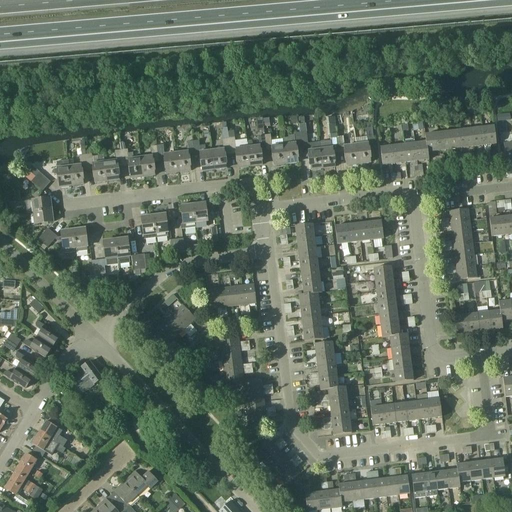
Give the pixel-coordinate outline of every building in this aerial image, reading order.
[(366,137),(355,139),(356,146),(358,165),(360,165),(361,166),(364,165),(365,164),(370,164),(369,160),(368,159),(370,155),(369,154),(367,152),(368,151),(367,145),(367,140),(373,139),(371,124),(365,125),(366,137)] [(494,128),(482,129),(484,147),(496,146),(494,128)] [(482,129),(471,131),(473,149),(484,147),(482,129)] [(471,131),(459,132),(462,150),(473,149),(471,131)] [(459,132),(448,134),(450,152),(462,150),(459,132)] [(300,134),(299,134),(301,149),(308,148),(308,152),(309,157),(310,160),(308,163),(309,164),(311,167),(310,167),(310,171),(316,171),(317,171),(320,171),(321,170),(322,170),(320,151),(321,151),(320,143),(307,145),(306,133),(300,134)] [(294,137),(282,139),(283,147),(285,165),(287,165),(288,166),(292,165),(298,164),(297,160),(296,158),(298,156),(298,155),(295,152),(296,150),(301,149),(299,134),(294,135),(294,137)] [(448,134),(437,135),(439,153),(450,152),(448,134)] [(437,135),(425,137),(426,144),(427,155),(428,154),(439,153),(437,135)] [(270,136),(263,137),(265,152),(272,151),(272,153),(274,155),(271,158),(271,159),(274,162),(273,163),(273,167),(279,166),(280,167),(283,166),(284,166),(285,165),(283,147),(271,148),(270,136)] [(248,149),(247,149),(250,168),(251,168),(252,168),(256,168),(256,167),(262,167),(261,163),(260,160),(262,158),(262,157),(259,154),(260,153),(260,152),(265,152),(263,137),(258,138),(259,148),(248,149)] [(343,138),(336,139),(338,153),(344,153),(345,155),(344,159),(346,161),(345,163),(346,167),(352,166),(353,167),(356,166),(358,165),(356,146),(344,148),(343,138)] [(321,151),(320,151),(322,170),(324,170),(325,170),(328,170),(329,169),(335,168),(334,165),(333,162),(335,160),(334,159),(332,156),(333,155),(332,154),(338,153),(336,139),(330,140),(332,149),(321,151)] [(414,139),(403,141),(403,147),(406,164),(417,163),(415,145),(414,139)] [(234,140),(228,141),(230,155),(236,154),(236,155),(238,157),(235,160),(236,162),(238,165),(237,165),(238,170),(244,169),(248,169),(248,168),(250,168),(247,149),(248,149),(247,140),(234,142),(234,140)] [(223,151),(212,152),(214,171),(216,171),(217,172),(220,171),(226,170),(226,165),(224,164),(226,162),(226,161),(223,158),(224,156),(224,155),(230,155),(228,141),(222,142),(223,151)] [(199,142),(192,143),(194,157),(200,156),(201,159),(203,161),(200,164),(200,165),(203,168),(202,169),(202,173),(208,172),(209,173),(212,172),(214,171),(212,152),(205,153),(204,146),(199,147),(199,142)] [(188,153),(176,155),(178,173),(180,173),(180,174),(184,174),(184,173),(190,172),(190,168),(188,166),(191,163),(191,162),(188,159),(189,158),(188,158),(194,157),(192,143),(187,143),(188,153)] [(426,144),(415,145),(417,163),(429,161),(428,154),(427,155),(426,144)] [(511,144),(503,145),(506,163),(511,162),(511,144)] [(163,146),(157,147),(159,162),(165,161),(167,163),(164,166),(164,167),(167,169),(166,170),(167,175),(171,174),(172,175),(176,174),(177,174),(178,173),(176,155),(164,156),(163,146)] [(152,158),(140,159),(143,178),(144,178),(145,178),(148,178),(148,177),(155,176),(154,172),(153,171),(155,168),(155,166),(152,164),(153,163),(153,162),(159,162),(157,147),(151,148),(152,158)] [(403,147),(392,148),(394,166),(406,164),(403,147)] [(392,148),(380,150),(382,167),(394,166),(392,148)] [(127,151),(121,152),(123,166),(129,165),(129,166),(130,167),(128,170),(128,171),(131,174),(130,175),(131,179),(136,179),(137,179),(141,179),(141,178),(143,178),(140,159),(133,160),(133,154),(127,154),(127,151)] [(116,162),(105,163),(107,182),(108,182),(109,183),(113,183),(113,182),(119,181),(119,177),(117,175),(119,173),(119,171),(116,168),(117,167),(123,166),(121,152),(115,152),(116,162)] [(91,155),(86,156),(88,170),(93,170),(95,172),(92,174),(92,176),(95,179),(94,180),(95,184),(100,183),(101,184),(105,184),(105,183),(107,182),(105,163),(99,164),(98,157),(92,157),(91,155)] [(73,161),(68,162),(71,187),(73,187),(74,188),(77,187),(77,186),(83,185),(83,181),(82,180),(84,176),(83,175),(80,173),(81,171),(88,170),(86,156),(79,157),(81,167),(74,167),(73,161)] [(62,162),(56,163),(57,169),(57,174),(59,176),(57,180),(59,184),(59,185),(59,188),(65,188),(66,189),(69,188),(70,187),(71,187),(68,162),(62,162)] [(50,183),(39,173),(35,178),(46,188),(50,183)] [(30,184),(41,193),(46,188),(35,178),(30,184)] [(39,200),(39,201),(25,202),(27,214),(33,214),(33,213),(51,211),(50,199),(45,200),(45,199),(39,200)] [(205,205),(193,206),(195,224),(207,222),(206,216),(207,216),(207,210),(206,210),(205,205)] [(182,213),(181,213),(182,219),(183,219),(183,225),(184,230),(196,228),(195,224),(193,206),(181,208),(182,213)] [(439,221),(440,226),(470,222),(468,210),(449,213),(449,220),(439,221)] [(48,224),(53,223),(51,211),(33,213),(33,214),(35,225),(42,224),(42,225),(48,225),(48,224)] [(165,221),(165,216),(153,217),(155,235),(156,235),(167,234),(166,227),(167,227),(167,221),(165,221)] [(511,216),(501,218),(503,236),(511,235),(511,216)] [(144,240),(156,238),(156,235),(155,235),(153,217),(141,219),(142,224),(141,224),(142,230),(143,230),(144,237),(144,240)] [(489,220),(491,238),(503,236),(501,218),(489,220)] [(381,222),(369,224),(371,241),(383,240),(381,222)] [(451,229),(451,236),(471,233),(470,222),(440,226),(441,230),(451,229)] [(358,225),(360,243),(371,241),(369,224),(358,225)] [(360,243),(358,225),(346,226),(348,244),(360,243)] [(313,226),(294,228),(296,240),(314,237),(313,226)] [(334,228),(336,246),(348,244),(346,226),(334,228)] [(218,243),(216,228),(210,229),(212,244),(218,243)] [(47,230),(38,240),(42,244),(52,234),(47,230)] [(84,230),(73,231),(75,253),(87,251),(86,241),(87,241),(86,235),(85,235),(84,230)] [(62,244),(63,251),(64,254),(75,253),(73,231),(61,232),(62,238),(61,238),(61,244),(62,244)] [(452,242),(442,244),(443,248),(473,244),(471,233),(451,236),(452,242)] [(47,249),(57,238),(52,234),(42,244),(47,249)] [(316,249),(314,237),(296,240),(297,251),(316,249)] [(127,239),(115,241),(117,259),(129,257),(128,251),(129,251),(129,244),(128,244),(127,239)] [(183,240),(176,241),(178,255),(185,254),(183,240)] [(104,247),(103,248),(103,254),(105,254),(105,260),(106,267),(118,266),(117,259),(115,241),(103,242),(104,247)] [(453,251),(454,258),(474,256),(473,244),(443,248),(444,253),(453,251)] [(317,260),(316,249),(297,251),(299,262),(317,260)] [(131,257),(133,272),(135,272),(140,271),(138,256),(131,257)] [(455,265),(445,266),(446,271),(476,267),(474,256),(454,258),(455,265)] [(318,272),(317,260),(299,262),(300,274),(318,272)] [(93,276),(88,277),(89,284),(99,283),(99,276),(97,261),(91,262),(93,276)] [(477,279),(476,267),(446,271),(446,275),(456,274),(457,281),(477,279)] [(391,268),(373,270),(375,282),(392,280),(391,268)] [(320,283),(318,272),(300,274),(302,285),(320,283)] [(339,290),(346,289),(345,279),(338,280),(339,290)] [(392,280),(375,282),(376,294),(394,291),(392,280)] [(303,296),(298,297),(318,295),(321,294),(320,283),(302,285),(303,296)] [(256,305),(254,286),(242,287),(245,315),(250,315),(249,306),(256,305)] [(242,287),(230,288),(233,308),(240,307),(241,316),(245,315),(242,287)] [(230,288),(219,289),(223,318),(227,318),(226,308),(233,308),(230,288)] [(207,291),(210,311),(217,310),(218,319),(223,318),(219,289),(207,291)] [(394,291),(376,294),(378,305),(396,302),(394,291)] [(491,299),(490,292),(481,293),(482,300),(491,299)] [(319,306),(318,295),(298,297),(300,309),(319,306)] [(29,305),(38,314),(43,309),(34,300),(29,305)] [(397,314),(396,302),(378,305),(379,316),(397,314)] [(511,317),(510,302),(498,304),(499,312),(500,323),(501,323),(511,321),(511,317)] [(195,321),(182,306),(173,314),(193,336),(196,332),(190,325),(195,321)] [(319,306),(300,309),(301,320),(320,318),(319,306)] [(499,312),(488,313),(491,331),(502,330),(501,323),(500,323),(499,312)] [(488,313),(477,315),(479,333),(491,331),(488,313)] [(193,336),(173,314),(165,322),(178,336),(183,332),(189,339),(193,336)] [(397,314),(379,316),(381,328),(399,325),(397,314)] [(479,333),(477,315),(465,316),(468,334),(479,333)] [(454,317),(456,336),(468,334),(465,316),(454,317)] [(301,320),(303,331),(322,329),(320,318),(301,320)] [(41,332),(38,338),(52,348),(59,337),(45,327),(37,322),(35,325),(36,329),(41,332)] [(165,322),(156,329),(176,351),(180,348),(173,341),(178,336),(165,322)] [(399,325),(381,328),(382,339),(389,338),(400,336),(399,325)] [(166,347),(173,354),(176,351),(156,329),(147,337),(161,352),(166,347)] [(304,343),(323,341),(322,329),(303,331),(304,343)] [(7,340),(17,346),(21,341),(10,335),(7,340)] [(389,338),(390,349),(408,347),(407,335),(400,336),(389,338)] [(219,339),(220,350),(249,347),(248,342),(239,344),(238,336),(219,339)] [(31,349),(45,359),(52,348),(38,338),(33,345),(28,342),(24,343),(23,345),(30,350),(31,349)] [(3,346),(13,353),(17,346),(7,340),(3,346)] [(307,354),(308,359),(334,355),(332,344),(314,346),(315,353),(307,354)] [(220,350),(222,362),(241,360),(240,353),(250,352),(249,347),(220,350)] [(390,349),(392,361),(410,358),(408,347),(390,349)] [(15,356),(16,360),(22,363),(17,369),(32,379),(39,368),(24,359),(25,358),(17,353),(15,356)] [(316,362),(317,369),(335,367),(334,355),(308,359),(308,363),(316,362)] [(410,358),(392,361),(393,372),(411,370),(410,358)] [(222,362),(223,373),(252,370),(251,365),(242,366),(241,360),(222,362)] [(101,380),(89,363),(65,381),(77,398),(101,380)] [(318,376),(310,377),(310,381),(336,378),(335,367),(317,369),(318,376)] [(10,380),(25,390),(32,379),(17,369),(13,376),(8,373),(4,373),(2,376),(10,381),(10,380)] [(252,370),(223,373),(225,385),(242,383),(244,382),(243,375),(252,374),(252,370)] [(395,384),(413,381),(411,370),(393,372),(395,384)] [(511,377),(503,379),(505,398),(511,397),(511,377)] [(310,381),(311,386),(319,385),(320,392),(327,391),(338,390),(338,389),(336,378),(310,381)] [(242,383),(243,394),(272,390),(272,386),(262,387),(262,380),(244,382),(242,383)] [(320,399),(320,404),(347,400),(345,388),(338,389),(338,390),(327,391),(328,398),(320,399)] [(243,394),(245,405),(264,403),(264,396),(273,395),(272,390),(243,394)] [(348,411),(347,400),(320,404),(321,408),(329,407),(330,414),(348,411)] [(441,418),(439,400),(427,401),(430,419),(441,418)] [(416,403),(418,421),(430,419),(427,401),(416,403)] [(264,403),(245,405),(246,417),(275,413),(275,409),(265,410),(264,403)] [(416,403),(405,404),(407,422),(418,421),(416,403)] [(405,404),(393,406),(395,424),(407,422),(405,404)] [(382,407),(384,425),(395,424),(393,406),(382,407)] [(370,409),(372,427),(384,425),(382,407),(370,409)] [(322,421),(323,426),(350,423),(348,411),(330,414),(331,420),(322,421)] [(248,428),(267,426),(266,419),(276,418),(275,413),(246,417),(248,428)] [(45,422),(38,434),(58,445),(60,446),(63,447),(66,443),(65,443),(58,439),(62,432),(56,429),(45,422)] [(351,435),(350,423),(323,426),(324,430),(332,429),(333,437),(351,435)] [(38,434),(31,445),(42,452),(51,457),(58,445),(38,434)] [(254,453),(262,462),(284,442),(280,438),(273,445),(268,440),(254,453)] [(262,462),(269,470),(284,457),(279,452),(287,445),(284,442),(262,462)] [(18,467),(29,473),(36,462),(25,455),(18,467)] [(269,470),(277,479),(299,459),(296,456),(289,463),(284,457),(269,470)] [(285,488),(300,475),(295,469),(302,463),(299,459),(277,479),(285,488)] [(503,460),(491,461),(493,479),(505,477),(503,460)] [(491,461),(480,463),(482,480),(493,479),(491,461)] [(480,463),(468,464),(470,482),(482,480),(480,463)] [(468,464),(456,466),(457,471),(459,483),(470,482),(468,464)] [(11,478),(23,485),(29,473),(18,467),(11,478)] [(384,480),(386,498),(398,497),(396,479),(394,470),(390,471),(391,479),(384,480)] [(394,470),(396,479),(398,497),(410,495),(407,477),(400,478),(399,470),(394,470)] [(457,471),(446,472),(448,490),(460,489),(459,483),(457,471)] [(446,472),(435,474),(437,492),(448,490),(446,472)] [(368,482),(361,483),(364,501),(375,500),(372,473),(367,474),(368,482)] [(377,481),(376,473),(372,473),(375,500),(386,498),(384,480),(377,481)] [(124,483),(136,497),(146,487),(149,490),(154,486),(145,476),(140,481),(134,474),(124,483)] [(435,474),(423,475),(426,493),(426,498),(438,496),(437,492),(435,474)] [(423,475),(412,477),(414,495),(415,499),(426,498),(426,493),(423,475)] [(344,477),(346,485),(338,486),(339,491),(341,504),(353,503),(349,476),(344,477)] [(355,484),(354,476),(349,476),(353,503),(364,501),(361,483),(355,484)] [(4,490),(15,496),(23,485),(11,478),(4,490)] [(120,499),(116,503),(124,511),(133,511),(127,505),(136,497),(124,483),(114,493),(120,499)] [(332,492),(331,483),(327,484),(330,511),(342,509),(341,504),(339,491),(332,492)] [(323,493),(316,494),(318,511),(330,511),(327,484),(322,484),(323,493)] [(309,486),(303,487),(306,511),(318,511),(316,494),(310,495),(309,486)] [(30,497),(36,501),(43,491),(36,487),(33,491),(31,495),(30,497)] [(105,501),(95,510),(96,511),(124,511),(116,503),(111,508),(105,501)] [(169,501),(164,506),(170,511),(177,511),(179,511),(169,501)]
